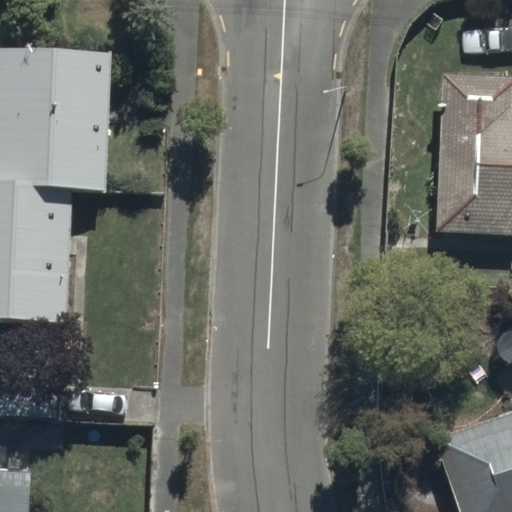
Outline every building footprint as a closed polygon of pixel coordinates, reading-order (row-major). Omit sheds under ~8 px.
[(104,186),(109,51),(0,46),(0,323),(71,327),(75,200),(104,186)] [(511,93),(440,90),(433,223),(511,227),(511,93)] [(57,346),(0,344),(0,412),(56,413),(57,346)] [(511,393),(455,432),(468,511),(506,511),(511,511),(511,393)] [(31,511),(31,438),(0,438),(0,511),(31,511)]
